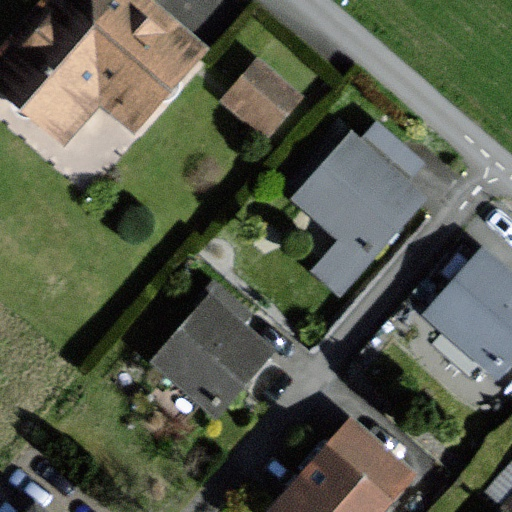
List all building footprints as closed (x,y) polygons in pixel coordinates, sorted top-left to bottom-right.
[(53,0),(0,62),(0,82),(66,139),(98,102),(134,133),(207,48),(150,0),(53,0)] [(259,63),(229,99),(271,134),(301,98),(259,63)] [(353,135),(297,199),(344,240),(320,268),(344,289),(422,200),(402,182),(419,163),(377,127),(363,143),(353,135)] [(511,276),(481,250),(427,313),(499,375),(511,359),(511,276)] [(218,287),(158,363),(218,411),(269,347),(238,322),(248,310),(218,287)] [(353,423),(272,511),(378,511),(411,475),(353,423)] [(47,511),(37,503),(28,511),(47,511)]
